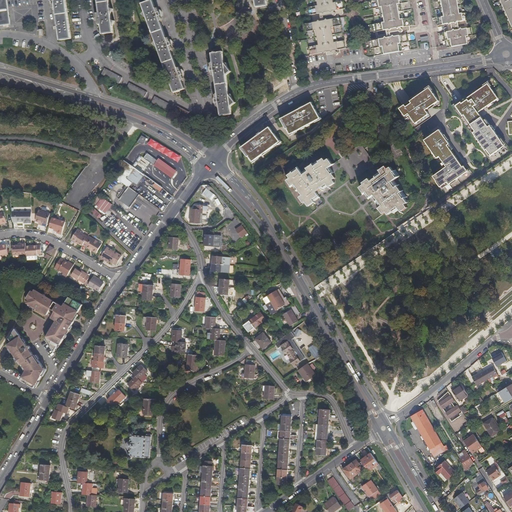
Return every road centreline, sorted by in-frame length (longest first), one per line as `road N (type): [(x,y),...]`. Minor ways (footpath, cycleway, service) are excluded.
road 1 (secondary): [(387,424),(260,210),(213,158)]
road 2 (secondary): [(205,166),(278,251),(379,431)]
road 3 (tertiary): [(496,57),(321,83),(274,105),(213,158)]
road 4 (residential): [(70,511),(59,456),(65,429),(161,332),(201,275)]
road 5 (tertiary): [(120,281),(0,483)]
road 6 (residential): [(157,459),(164,403),(250,348)]
road 7 (residential): [(509,333),(387,424)]
road 8 (residential): [(288,394),(170,472)]
road 9 (secondary): [(82,102),(160,132),(205,166)]
road 10 (secondary): [(213,158),(154,118),(91,96)]
road 11 (residential): [(0,235),(46,238),(120,281)]
road 12 (residential): [(162,0),(203,102),(198,112)]
road 13 (residential): [(94,50),(198,112)]
